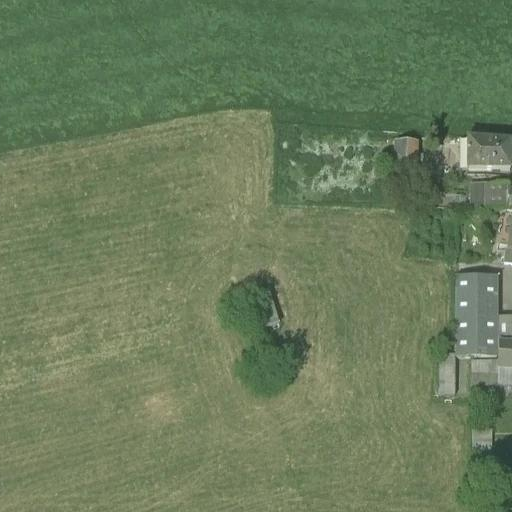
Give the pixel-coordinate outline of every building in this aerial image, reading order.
[(483,141),(465,140),(466,172),(509,171),(508,153),(484,154),(483,141)] [(418,145),(396,145),(395,154),(417,155),(418,145)] [(506,185),(481,187),(482,194),(483,212),(507,212),(507,195),(506,185)] [(511,252),(509,252),(504,251),(503,266),(511,266),(511,252)] [(496,280),(455,279),(454,357),(454,360),(495,361),(495,346),(496,320),(496,280)] [(248,330),(274,326),(270,292),(243,296),(248,330)] [(511,319),(496,320),(495,346),(498,347),(511,347),(511,319)] [(511,347),(498,347),(498,370),(511,370),(511,347)] [(454,357),(437,357),(437,398),(453,398),(454,360),(454,357)]
